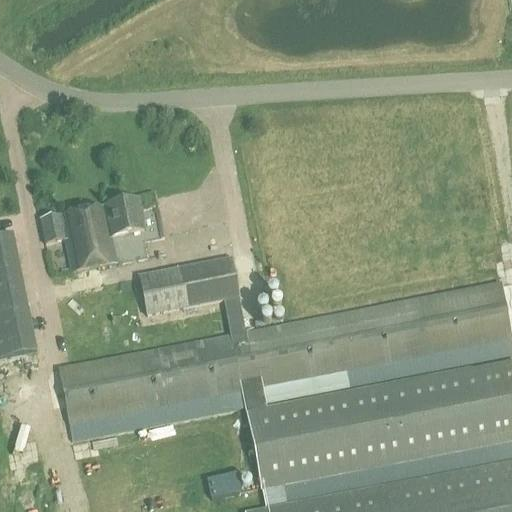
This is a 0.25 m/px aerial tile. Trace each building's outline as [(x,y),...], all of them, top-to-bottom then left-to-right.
[(136,202),(104,208),(111,239),(143,232),(136,202)] [(111,239),(104,208),(40,221),(45,246),(65,242),(71,275),(116,266),(111,239)] [(0,361),(36,354),(12,237),(0,239),(0,361)] [(261,492),(264,511),(287,507),(283,487),(511,443),(511,350),(342,383),(344,394),(266,409),(262,389),(511,342),(500,287),(245,337),(230,262),(139,279),(146,318),(223,304),(230,339),(58,371),(68,426),(241,392),(261,492)] [(511,511),(511,462),(287,507),(264,511),(259,511),(511,511)] [(236,476),(207,482),(211,502),(240,497),(236,476)]
